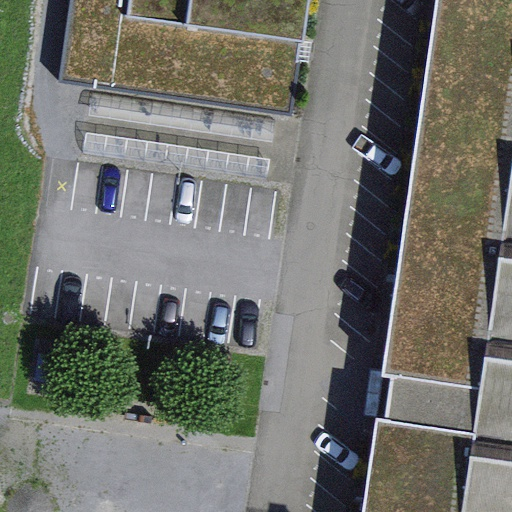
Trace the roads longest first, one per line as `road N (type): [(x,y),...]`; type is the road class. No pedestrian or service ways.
road 1 (unknown): [(121,219),(370,261),(340,497)]
road 2 (unknown): [(370,261),(399,0)]
